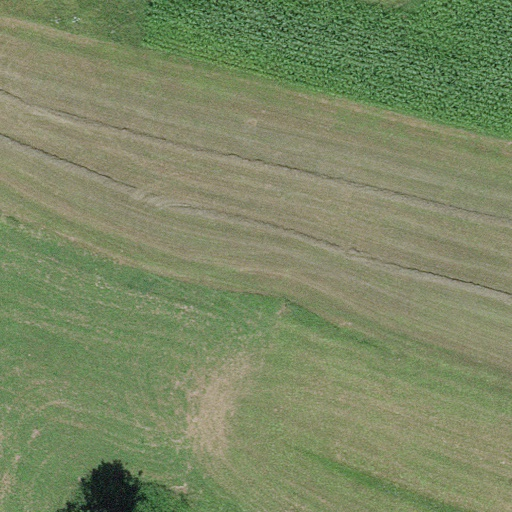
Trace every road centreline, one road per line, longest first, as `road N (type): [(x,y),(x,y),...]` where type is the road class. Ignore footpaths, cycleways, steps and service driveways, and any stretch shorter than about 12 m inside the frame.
road 1 (track): [(0,190),(291,334),(511,399)]
road 2 (track): [(0,239),(151,291),(196,292)]
